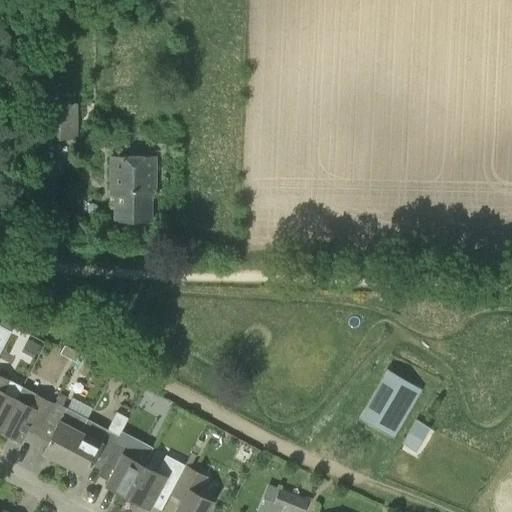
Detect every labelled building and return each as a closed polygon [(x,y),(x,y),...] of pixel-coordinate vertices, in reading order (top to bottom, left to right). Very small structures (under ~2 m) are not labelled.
[(42,139),(76,139),(76,102),(42,103),(42,139)] [(154,190),(155,155),(111,154),(111,190),(115,190),(115,219),(150,219),(151,190),(154,190)] [(39,344),(28,338),(21,351),(33,357),(39,344)] [(0,428),(16,398),(22,386),(0,374),(0,428)] [(393,436),(420,391),(420,390),(392,375),(366,420),(393,436)] [(16,398),(0,428),(0,429),(21,441),(34,415),(45,420),(54,403),(34,392),(28,404),(16,398)] [(68,407),(87,415),(91,406),(72,398),(68,407)] [(63,463),(87,418),(66,407),(55,401),(54,403),(45,420),(56,426),(42,452),(63,463)] [(114,442),(115,442),(128,417),(117,412),(108,429),(87,418),(63,463),(84,474),(97,450),(107,455),(114,442)] [(416,419),(402,443),(416,452),(430,428),(416,419)] [(134,451),(115,442),(114,442),(107,455),(108,455),(104,463),(114,468),(105,484),(127,496),(142,468),(129,461),(134,451)] [(169,493),(184,465),(178,461),(174,468),(161,462),(156,471),(144,465),(143,468),(142,468),(127,496),(128,496),(130,493),(151,504),(159,488),(169,493)] [(184,465),(169,493),(171,494),(171,493),(181,499),(174,511),(205,511),(211,501),(197,493),(205,476),(184,465)] [(286,511),(303,511),(308,498),(278,488),(272,507),(286,511)]
